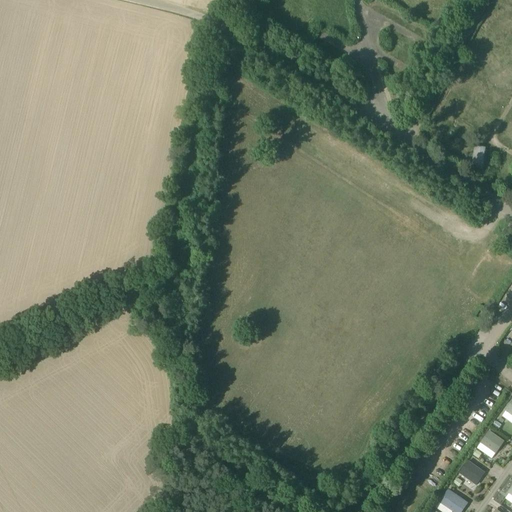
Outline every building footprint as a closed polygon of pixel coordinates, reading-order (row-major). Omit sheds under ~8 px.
[(511,18),(502,12),(496,22),(511,32),(511,18)] [(511,71),(509,66),(491,75),(497,86),(511,78),(511,71)] [(484,170),(484,147),(473,147),(472,170),(484,170)] [(501,425),(496,421),(493,426),(498,429),(501,425)] [(504,441),(488,430),(480,442),(496,453),(504,441)] [(482,454),(476,450),(473,455),(479,459),(482,454)] [(485,473),(467,460),(459,472),(476,485),(485,473)] [(463,482),(457,478),(453,483),(459,487),(463,482)] [(453,511),(461,511),(468,503),(448,489),(439,502),(453,511)]
